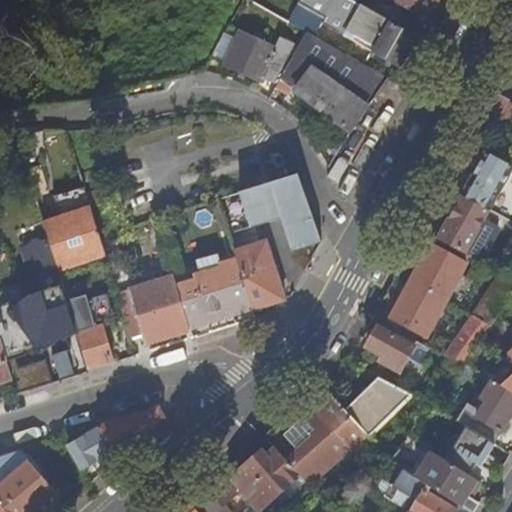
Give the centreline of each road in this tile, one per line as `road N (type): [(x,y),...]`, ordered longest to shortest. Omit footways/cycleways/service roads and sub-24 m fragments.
road 1 (residential): [(0,124),(154,94),(199,92),(248,104),(281,122),(363,253)]
road 2 (tertiary): [(505,0),(363,253)]
road 3 (residential): [(0,432),(203,369),(256,399)]
road 4 (tertiary): [(363,253),(333,311),(256,399)]
road 5 (tertiary): [(256,399),(120,511)]
